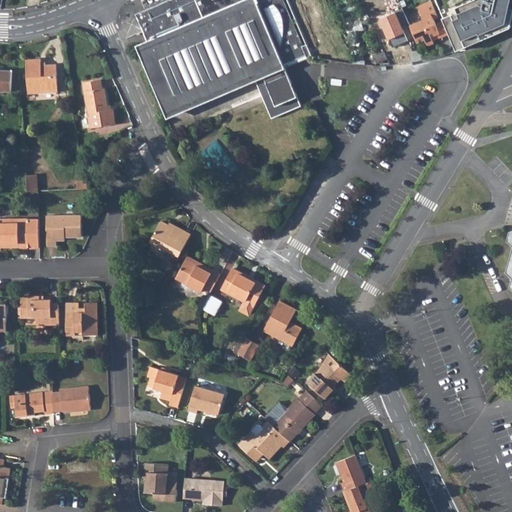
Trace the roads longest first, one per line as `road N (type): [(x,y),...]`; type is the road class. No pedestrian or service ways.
road 1 (residential): [(159,152),(198,209),(355,315)]
road 2 (residential): [(355,315),(482,110)]
road 3 (residential): [(123,414),(210,440),(275,499)]
road 4 (residential): [(93,3),(159,152)]
road 5 (residential): [(117,268),(123,414)]
road 6 (residential): [(159,152),(138,170),(117,210),(117,268)]
road 7 (residential): [(391,393),(447,511)]
